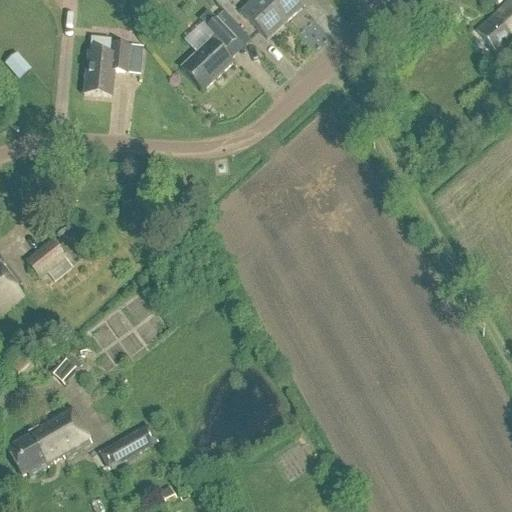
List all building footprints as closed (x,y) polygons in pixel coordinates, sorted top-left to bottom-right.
[(244,0),(250,6),(240,17),(267,45),(286,26),(260,0),(244,0)] [(260,0),(286,26),(303,9),(294,0),(260,0)] [(511,1),(503,10),(505,12),(477,35),(495,56),(511,41),(511,1)] [(213,18),(211,19),(207,14),(205,16),(198,23),(202,27),(185,43),(196,55),(181,70),(201,92),(230,65),(220,54),(234,41),(216,22),(213,18)] [(132,25),(119,24),(118,34),(131,34),(132,25)] [(129,48),(109,46),(110,43),(90,42),(89,55),(87,55),(83,97),(111,99),(113,74),(127,75),(129,48)] [(15,57),(4,67),(20,84),(31,74),(15,57)] [(65,262),(51,245),(25,266),(40,284),(47,278),(64,263),(65,262)] [(71,272),(64,263),(47,278),(53,286),(71,272)] [(0,316),(22,299),(0,271),(0,316)] [(68,356),(63,361),(76,374),(81,370),(68,356)] [(19,378),(21,380),(25,376),(23,373),(27,368),(21,362),(11,373),(17,379),(19,378)] [(33,374),(20,388),(30,397),(43,383),(33,374)] [(27,477),(29,481),(89,450),(69,412),(38,428),(42,434),(6,453),(21,481),(27,477)] [(108,451),(118,469),(147,454),(137,435),(108,451)] [(174,503),(168,491),(158,496),(164,508),(174,503)]
